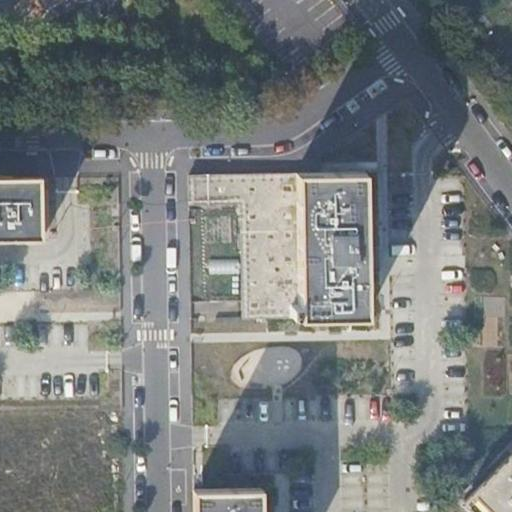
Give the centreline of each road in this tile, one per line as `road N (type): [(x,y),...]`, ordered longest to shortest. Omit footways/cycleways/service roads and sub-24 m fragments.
road 1 (residential): [(151,147),(158,511)]
road 2 (residential): [(151,147),(280,147),(413,55)]
road 3 (residential): [(413,55),(511,185)]
road 4 (residential): [(0,147),(151,147)]
road 5 (unknown): [(416,456),(511,376)]
